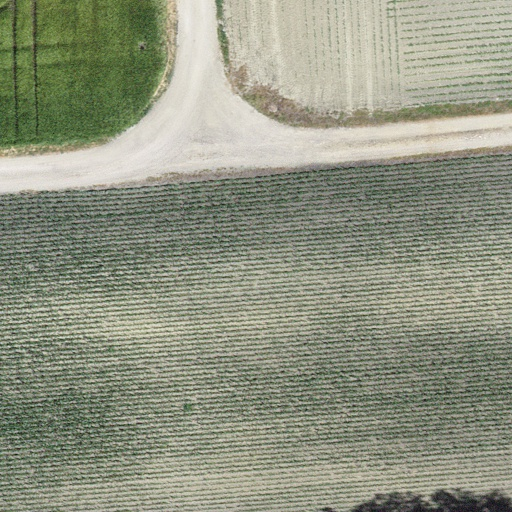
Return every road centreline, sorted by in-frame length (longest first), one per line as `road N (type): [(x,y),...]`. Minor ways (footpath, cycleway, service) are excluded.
road 1 (track): [(0,176),(511,133)]
road 2 (track): [(203,0),(212,158)]
